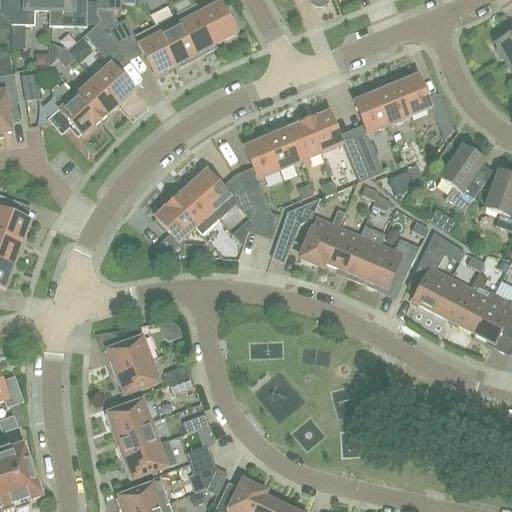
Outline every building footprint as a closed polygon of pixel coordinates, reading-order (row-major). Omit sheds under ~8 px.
[(49,13),(49,0),(24,0),(24,3),(11,2),(11,28),(35,28),(35,13),(49,13)] [(73,0),(49,0),(49,14),(50,14),(50,29),(87,29),(87,4),(74,4),(73,0)] [(109,11),(108,0),(96,0),(97,11),(109,11)] [(118,11),(121,12),(121,0),(108,0),(109,11),(118,11)] [(292,0),(294,3),(301,0),(309,0),(311,4),(312,6),(313,7),(316,8),(318,9),(320,9),(321,8),(323,8),(324,7),(326,6),(327,4),(327,3),(328,2),(327,0),(292,0)] [(0,27),(11,28),(11,2),(0,2),(0,27)] [(200,16),(216,47),(237,36),(235,33),(239,31),(232,20),(229,21),(221,5),(200,16)] [(180,26),(196,57),(202,54),(204,57),(216,51),(214,48),(216,47),(200,16),(195,7),(175,17),(180,26)] [(175,68),(155,28),(134,38),(126,22),(119,26),(113,16),(118,15),(118,11),(109,11),(97,11),(97,16),(101,22),(101,23),(107,32),(121,52),(137,44),(155,79),(175,68)] [(155,28),(175,68),(177,67),(179,70),(191,64),(189,61),(196,57),(180,26),(175,17),(155,28)] [(108,64),(121,52),(107,32),(101,23),(85,38),(92,46),(108,64)] [(511,36),(496,46),(498,49),(495,51),(501,63),(504,61),(511,75),(511,36)] [(68,53),(58,62),(66,70),(75,62),(75,61),(68,53)] [(94,83),(116,108),(134,93),(111,67),(94,83)] [(0,139),(3,139),(3,135),(11,134),(6,105),(19,102),(15,77),(0,79),(0,139)] [(25,104),(38,102),(33,77),(21,79),(25,104)] [(397,87),(410,119),(431,110),(418,78),(397,87)] [(107,117),(116,108),(94,83),(77,97),(65,84),(63,85),(99,125),(108,118),(107,117)] [(99,125),(63,85),(53,95),(64,109),(48,123),(62,139),(70,131),(78,139),(80,137),(82,139),(92,130),(93,131),(99,125)] [(410,119),(397,87),(395,88),(393,85),(381,90),(382,93),(375,96),(389,128),(410,119)] [(389,128),(375,96),(368,99),(367,95),(355,101),(356,104),(354,105),(367,137),(389,128)] [(444,143),(453,132),(444,109),(433,114),(444,143)] [(307,123),(321,156),(343,147),(329,115),(317,120),(316,119),(307,123)] [(300,164),(321,156),(307,123),(298,126),(299,128),(287,133),(300,164)] [(300,164),(287,133),(285,133),(283,130),(271,135),(273,138),(266,141),(279,173),(300,164)] [(356,145),(371,180),(383,175),(369,140),(356,145)] [(279,173),(266,141),(259,144),(257,141),(245,146),(246,149),(244,150),(257,182),(279,173)] [(358,185),(371,180),(356,145),(344,151),(358,185)] [(465,214),(485,184),(474,177),(484,163),(463,149),(441,182),(453,190),(446,201),(465,214)] [(414,190),(422,181),(418,169),(407,173),(414,190)] [(511,234),(511,178),(499,173),(485,211),(500,216),(495,228),(511,234)] [(207,174),(189,189),(219,223),(237,207),(232,203),(233,202),(207,174)] [(325,199),(337,194),(332,184),(321,189),(325,199)] [(267,215),(272,216),(259,186),(244,192),(256,210),(267,215)] [(340,193),(346,205),(360,199),(354,186),(340,193)] [(302,202),(313,197),(309,187),(298,192),(302,202)] [(202,238),(219,223),(189,189),(180,198),(179,197),(171,203),(195,230),(202,238)] [(361,198),(374,203),(377,195),(378,194),(365,189),(361,198)] [(251,224),(256,210),(244,192),(233,202),(232,203),(237,207),(251,224)] [(386,202),(387,201),(377,195),(374,203),(372,208),(389,215),(393,207),(389,206),(390,204),(386,202)] [(0,237),(22,246),(31,223),(12,216),(17,205),(0,198),(0,237)] [(292,245),(300,227),(310,223),(320,201),(287,215),(279,239),(292,245)] [(194,231),(195,230),(171,203),(164,210),(165,211),(155,220),(157,222),(154,225),(163,235),(165,233),(178,246),(194,231)] [(251,224),(248,234),(259,238),(267,215),(256,210),(251,224)] [(345,216),(337,213),(331,228),(317,222),(300,261),(322,270),(338,231),(345,216)] [(279,219),(272,216),(267,215),(259,238),(271,242),(279,219)] [(424,240),(428,232),(429,230),(416,224),(411,233),(424,240)] [(364,287),(380,248),(385,237),(364,228),(359,239),(359,240),(345,274),(353,278),(351,282),(364,287)] [(359,240),(359,239),(338,231),(322,270),(324,266),(345,274),(359,240)] [(0,263),(13,269),(22,246),(0,237),(0,263)] [(380,248),(364,287),(377,292),(379,289),(387,292),(392,281),(402,286),(419,250),(399,242),(394,254),(380,248)] [(195,259),(206,260),(207,248),(196,248),(195,259)] [(433,315),(450,282),(435,274),(444,258),(427,249),(415,273),(426,278),(412,304),(433,315)] [(479,274),(484,265),(468,257),(463,266),(479,274)] [(0,290),(5,292),(13,269),(0,263),(0,290)] [(453,326),(478,278),(478,277),(470,292),(450,282),(433,315),(453,326)] [(473,336),(494,297),(483,291),(487,282),(478,278),(453,326),(473,336)] [(511,335),(511,303),(509,302),(508,304),(494,297),(473,336),(494,347),(503,330),(511,335)] [(113,376),(150,363),(138,330),(115,335),(120,349),(108,353),(112,363),(108,364),(113,376)] [(150,363),(113,376),(118,389),(121,388),(125,397),(158,385),(150,363)] [(168,387),(191,379),(187,368),(164,376),(168,387)] [(285,376),(261,396),(285,425),(309,405),(285,376)] [(0,404),(4,403),(7,411),(23,405),(14,379),(2,384),(0,379),(0,404)] [(191,379),(168,387),(173,398),(195,390),(191,379)] [(341,404),(350,421),(359,416),(351,399),(341,404)] [(117,438),(150,426),(141,404),(118,412),(105,417),(110,430),(113,429),(117,438)] [(187,436),(209,428),(205,417),(182,425),(187,436)] [(0,430),(2,436),(18,430),(13,418),(0,423),(0,430)] [(314,454),(329,439),(316,425),(300,440),(314,454)] [(121,461),(158,447),(150,426),(117,438),(120,447),(116,449),(121,461)] [(129,472),(133,482),(175,466),(167,444),(158,447),(121,461),(126,473),(129,472)] [(189,467),(204,461),(212,459),(208,447),(185,456),(189,466),(189,467)] [(10,454),(9,450),(0,453),(0,511),(29,511),(31,511),(28,504),(40,500),(22,450),(10,454)] [(212,459),(204,461),(189,467),(193,478),(200,476),(206,492),(209,486),(214,476),(216,471),(216,470),(212,459)] [(214,476),(209,486),(206,492),(217,498),(227,476),(216,471),(214,476)] [(256,511),(265,494),(243,483),(228,511),(256,511)] [(119,511),(153,511),(160,510),(160,509),(169,506),(160,484),(152,487),(119,500),(123,510),(119,511)] [(283,511),(284,509),(264,499),(266,494),(265,494),(256,511),(283,511)]
